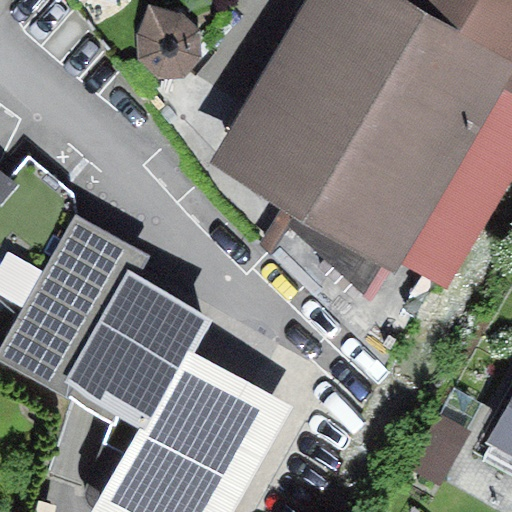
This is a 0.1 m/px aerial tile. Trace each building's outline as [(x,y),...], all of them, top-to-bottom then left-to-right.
[(511,0),(316,0),(214,175),(397,283),(404,271),(505,93),(511,97),(511,0)] [(183,16),(148,10),(138,36),(137,62),(162,84),(188,83),(203,64),(201,36),(183,16)] [(511,97),(505,93),(404,271),(445,294),(511,176),(511,97)] [(0,177),(0,305),(21,325),(77,223),(75,197),(29,160),(9,186),(0,177)] [(149,262),(77,223),(21,325),(0,362),(0,365),(140,441),(100,511),(239,511),(292,417),(201,367),(222,328),(138,282),(149,262)] [(511,405),(489,450),(511,462),(511,405)] [(438,419),(410,472),(442,489),(470,436),(438,419)]
